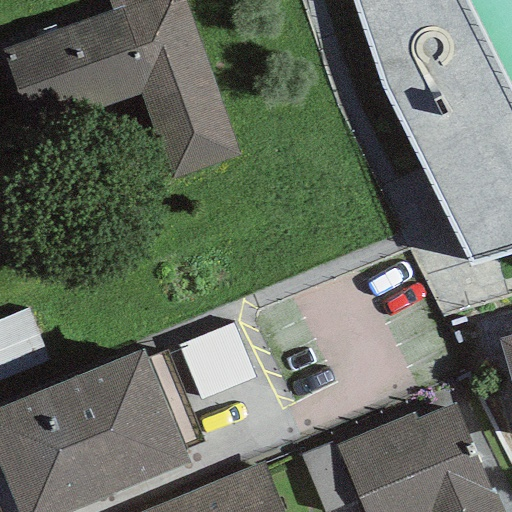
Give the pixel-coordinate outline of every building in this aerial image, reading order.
[(106,0),(111,12),(121,8),(150,92),(143,94),(172,181),(239,158),(185,1),(187,0),(106,0)] [(511,0),(350,0),(380,89),(468,266),(511,253),(511,0)] [(150,92),(121,8),(111,12),(0,49),(0,52),(28,134),(143,94),(150,92)] [(28,310),(0,321),(0,378),(48,359),(28,310)] [(232,323),(177,345),(199,401),(254,380),(232,323)] [(511,335),(499,339),(511,385),(511,335)] [(142,349),(0,407),(0,472),(16,511),(68,511),(188,463),(142,349)] [(412,412),(335,445),(359,500),(363,511),(502,511),(456,403),(416,420),(412,412)] [(322,511),(331,511),(359,500),(335,445),(333,440),(298,455),(322,511)] [(284,511),(264,462),(139,511),(284,511)]
